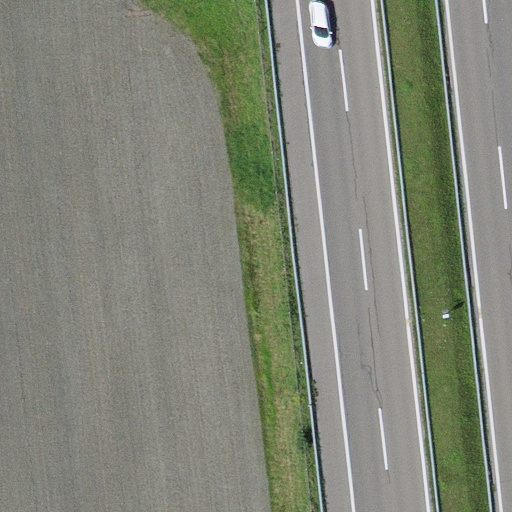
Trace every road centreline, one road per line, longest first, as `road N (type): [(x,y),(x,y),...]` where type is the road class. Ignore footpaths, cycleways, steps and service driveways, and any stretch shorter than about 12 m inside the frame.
road 1 (motorway): [(330,0),(386,511)]
road 2 (motorway): [(511,262),(483,0)]
